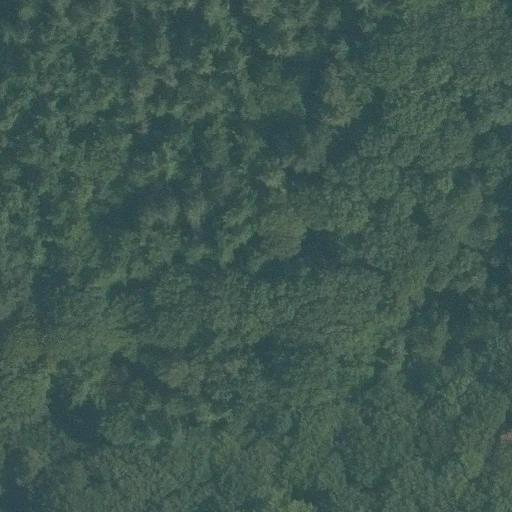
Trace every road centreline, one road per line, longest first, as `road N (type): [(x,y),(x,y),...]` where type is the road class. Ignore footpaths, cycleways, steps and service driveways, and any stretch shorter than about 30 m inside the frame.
road 1 (track): [(511,450),(318,449),(243,474),(195,472),(117,442),(52,401),(0,332)]
road 2 (track): [(422,0),(268,289),(246,373),(249,511)]
